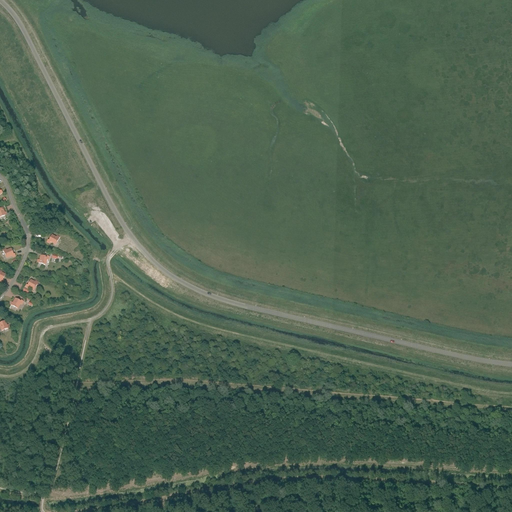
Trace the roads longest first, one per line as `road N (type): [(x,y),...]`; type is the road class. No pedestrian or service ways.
road 1 (unclassified): [(511,363),(245,306),(164,271),(122,224),(19,22),(0,0)]
road 2 (track): [(511,475),(307,463),(45,494)]
